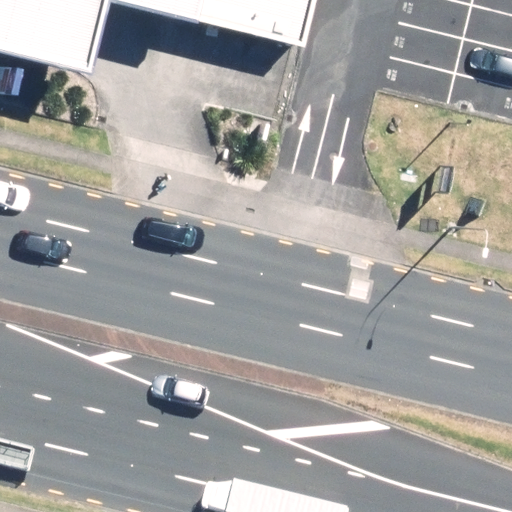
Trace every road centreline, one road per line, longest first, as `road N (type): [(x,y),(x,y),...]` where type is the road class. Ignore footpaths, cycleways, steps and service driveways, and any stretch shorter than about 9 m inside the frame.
road 1 (primary): [(0,232),(511,357)]
road 2 (primary): [(320,511),(0,431)]
